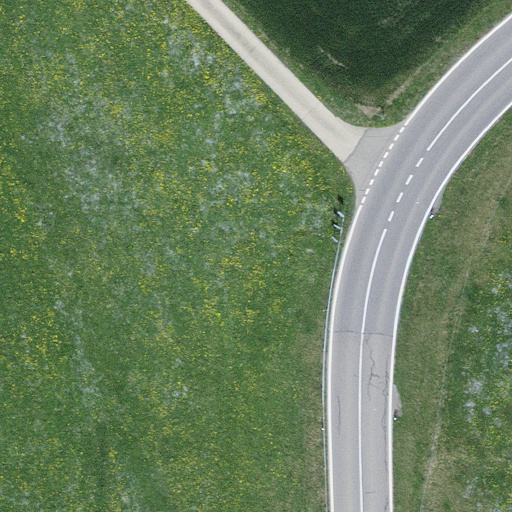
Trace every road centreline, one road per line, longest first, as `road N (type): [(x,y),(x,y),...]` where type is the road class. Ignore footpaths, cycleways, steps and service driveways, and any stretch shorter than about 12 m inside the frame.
road 1 (secondary): [(362,511),(362,324),(375,258),(401,191)]
road 2 (unclassified): [(201,0),(401,191)]
road 3 (secondary): [(401,191),(440,132),(511,58)]
